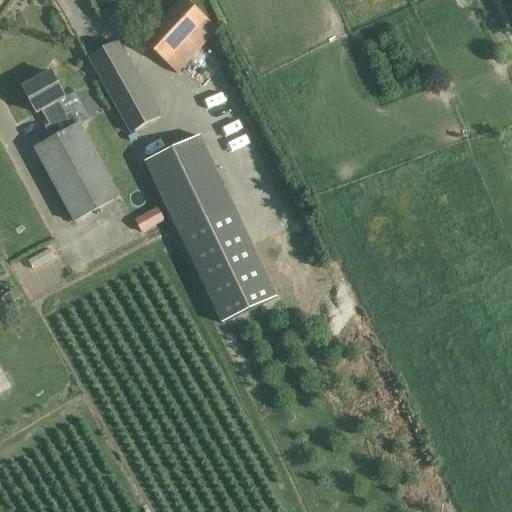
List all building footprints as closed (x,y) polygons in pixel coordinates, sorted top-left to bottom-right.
[(185,0),(182,0),(143,43),(177,74),(218,30),(185,0)] [(414,0),(438,51),(491,27),(478,0),(414,0)] [(119,42),(89,59),(131,135),(161,118),(119,42)] [(36,113),(42,110),(50,126),(45,128),(51,139),(34,149),(74,223),(120,198),(74,113),(67,117),(58,101),(65,98),(52,73),(23,89),(36,113)] [(222,325),(278,298),(200,137),(144,164),(222,325)] [(158,208),(135,221),(142,234),(165,221),(158,208)] [(20,299),(15,290),(3,297),(8,306),(20,299)]
